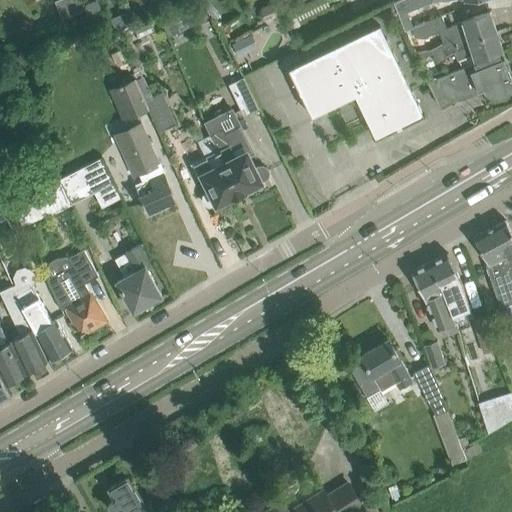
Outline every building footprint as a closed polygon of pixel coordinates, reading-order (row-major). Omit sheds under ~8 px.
[(60,16),(83,6),(80,0),(57,0),(54,1),(60,16)] [(442,15),(441,13),(422,19),(418,7),(433,1),(433,2),(447,0),(463,0),(464,1),(468,0),(399,0),(394,2),(405,29),(412,27),(442,15)] [(440,32),(443,43),(452,39),(456,45),(496,31),(489,10),(445,25),(442,15),(412,27),(414,35),(423,37),(426,36),(440,32)] [(455,11),(448,13),(450,20),(457,18),(455,11)] [(292,66),(312,116),(313,115),(312,114),(350,96),(348,93),(350,92),(360,95),(362,97),(358,99),(376,136),(375,137),(376,138),(424,115),(389,36),(386,37),(382,27),(383,24),(382,23),(381,26),(371,31),(370,29),(293,66),(293,65),(292,66)] [(503,51),(496,31),(456,45),(452,39),(443,43),(432,50),(420,51),(415,54),(418,62),(434,54),(438,59),(454,50),(459,59),(474,54),(476,61),(499,52),(503,51)] [(499,52),(476,61),(429,80),(439,106),(484,88),(485,91),(487,93),(489,95),(491,96),(493,97),(496,97),(499,97),(502,97),(504,96),(507,95),(509,93),(510,90),(511,88),(511,86),(511,78),(511,77),(507,66),(505,67),(499,52)] [(143,76),(136,79),(148,106),(160,132),(177,125),(162,92),(152,97),(143,76)] [(245,77),(229,85),(241,110),(244,109),(247,115),(260,109),(245,77)] [(132,113),(148,106),(136,79),(119,86),(132,113)] [(203,121),(210,134),(240,194),(248,190),(247,188),(261,181),(265,179),(266,178),(267,176),(268,175),(268,174),(269,173),(269,172),(268,171),(268,170),(267,169),(266,167),(265,166),(263,165),(261,165),(260,166),(259,166),(255,168),(247,152),(252,150),(230,107),(203,121)] [(142,200),(140,200),(142,205),(144,204),(148,213),(159,208),(159,206),(174,199),(140,123),(113,135),(142,200)] [(212,205),(216,203),(230,196),(231,198),(240,194),(210,134),(198,140),(206,156),(191,163),(197,176),(201,174),(210,191),(205,193),(204,194),(203,196),(203,197),(202,199),(203,200),(203,201),(204,203),(205,204),(206,205),(207,205),(209,206),(211,206),(212,205)] [(101,157),(58,179),(59,180),(59,181),(70,206),(114,183),(101,157)] [(23,226),(70,206),(59,181),(15,208),(23,226)] [(511,231),(505,219),(492,226),(508,255),(511,263),(511,231)] [(511,305),(511,263),(508,255),(492,226),(474,236),(488,263),(485,264),(501,309),(511,305)] [(151,301),(162,295),(145,265),(150,263),(140,245),(126,253),(115,258),(124,276),(116,280),(133,311),(144,305),(146,309),(153,305),(151,301)] [(50,283),(62,309),(66,307),(78,328),(81,334),(87,331),(86,330),(106,319),(85,283),(98,275),(84,249),(68,258),(75,269),(50,283)] [(447,252),(429,261),(444,291),(456,322),(456,324),(473,318),(461,282),(447,252)] [(457,326),(456,324),(456,322),(444,291),(429,261),(411,270),(426,301),(428,300),(439,332),(457,326)] [(14,285),(11,286),(20,305),(21,304),(28,320),(51,359),(72,347),(55,318),(51,321),(32,285),(33,283),(34,281),(34,280),(35,279),(35,278),(35,277),(34,274),(34,272),(33,270),(31,269),(30,267),(28,266),(26,266),(24,265),(21,266),(19,266),(17,267),(15,268),(14,270),(13,272),(12,274),(12,276),(12,277),(12,278),(12,280),(13,282),(14,285)] [(21,308),(28,320),(21,304),(20,305),(11,286),(0,291),(0,296),(19,335),(9,341),(28,372),(48,361),(18,311),(21,308)] [(497,351),(485,316),(473,320),(485,355),(497,351)] [(412,380),(388,339),(361,355),(363,358),(350,366),(368,396),(393,380),(398,388),(412,380)] [(0,375),(6,385),(28,372),(9,341),(0,345),(0,375)] [(425,347),(431,364),(432,369),(446,365),(438,342),(425,347)] [(447,411),(432,369),(431,364),(413,374),(438,416),(447,411)] [(0,401),(11,395),(5,385),(6,385),(0,375),(0,401)] [(511,389),(480,400),(489,428),(511,420),(511,389)] [(133,488),(127,477),(110,488),(113,493),(106,498),(108,503),(108,506),(110,510),(114,511),(113,511),(143,511),(142,509),(145,508),(139,497),(140,497),(135,487),(133,488)] [(288,511),(281,500),(262,511),(352,511),(362,506),(348,482),(326,496),(323,490),(308,499),(310,503),(294,511),(288,511)]
